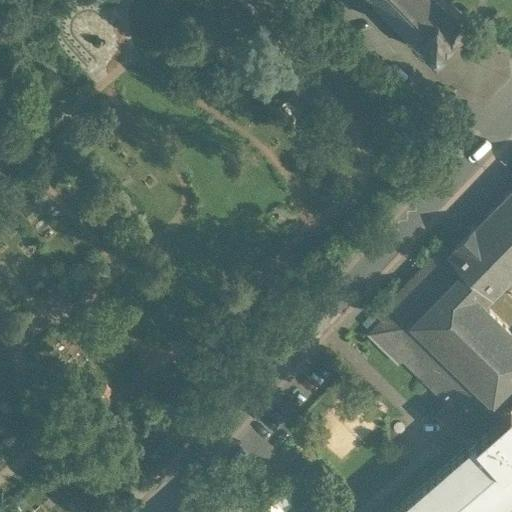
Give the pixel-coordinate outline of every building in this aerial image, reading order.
[(376,0),(412,36),(411,41),(420,50),(426,50),(427,51),(435,43),(438,43),(437,41),(439,41),(439,43),(442,43),(442,41),(449,34),(451,34),(451,32),(450,31),(450,29),(452,30),(452,27),(459,20),(459,12),(451,4),(446,4),(441,0),(376,0)] [(511,187),(475,226),(473,225),(456,243),(457,244),(450,252),(494,293),(485,303),(511,328),(511,187)] [(450,252),(444,245),(378,313),(384,319),(369,334),(400,363),(404,359),(469,424),(511,379),(511,328),(485,303),(494,293),(450,252)] [(82,380),(62,397),(74,412),(94,395),(91,391),(94,389),(94,386),(91,382),(87,381),(85,384),(82,380)] [(511,407),(390,511),(491,511),(511,494),(511,407)] [(233,488),(206,511),(272,511),(290,497),(280,485),(252,509),(233,488)]
